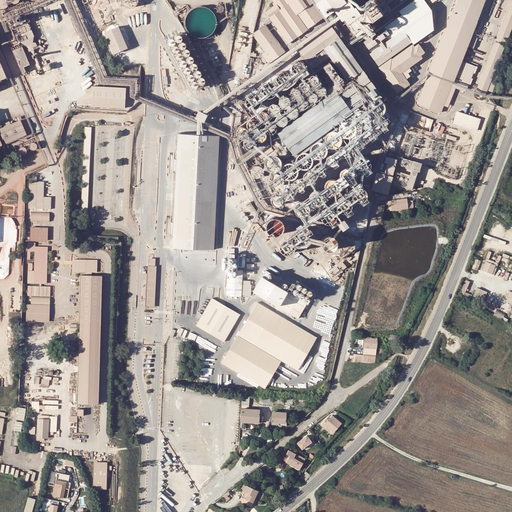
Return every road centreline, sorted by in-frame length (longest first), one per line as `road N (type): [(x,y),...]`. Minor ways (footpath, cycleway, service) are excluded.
road 1 (secondary): [(511,130),(436,324),(371,431)]
road 2 (unclassified): [(328,404),(374,201),(415,194)]
road 3 (unclassified): [(198,511),(328,404)]
road 4 (unclassified): [(371,431),(404,453),(511,489)]
